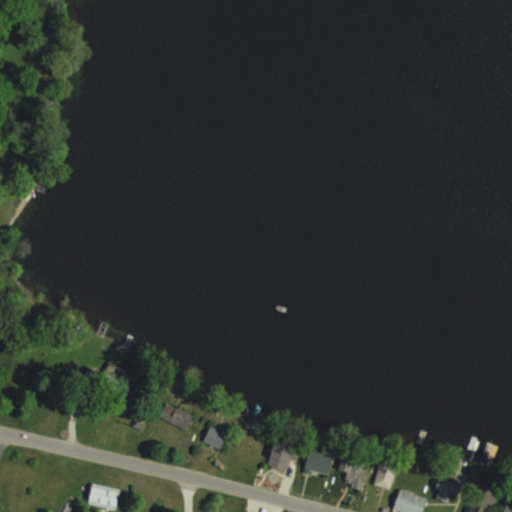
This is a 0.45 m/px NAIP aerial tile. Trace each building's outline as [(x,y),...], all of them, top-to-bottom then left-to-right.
[(185,430),(193,416),(164,400),(157,415),(185,430)] [(219,449),(228,434),(211,424),(202,440),(219,449)] [(294,468),(292,442),(271,443),(272,469),(294,468)] [(327,476),(334,452),(311,445),(303,469),(327,476)] [(337,478),(361,484),(367,461),(343,455),(337,478)] [(397,461),(381,456),(373,484),(389,488),(397,461)] [(461,482),(438,476),(432,497),(455,504),(461,482)] [(115,509),(120,488),(93,482),(88,503),(115,509)] [(488,511),(497,492),(479,484),(467,511),(488,511)] [(422,511),(427,497),(400,488),(393,507),(405,511),(422,511)]
